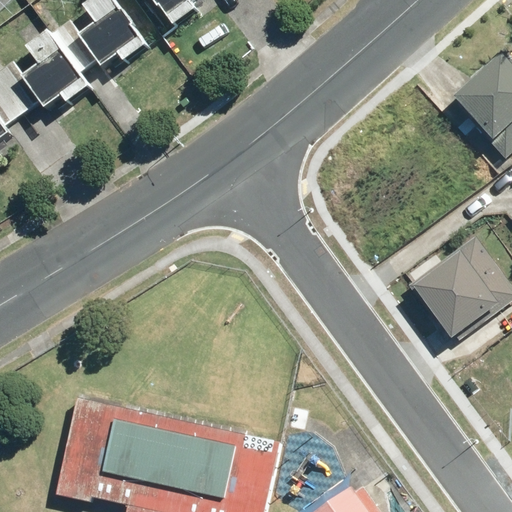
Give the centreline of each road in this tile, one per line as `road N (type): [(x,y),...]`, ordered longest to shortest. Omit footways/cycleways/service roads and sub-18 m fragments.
road 1 (residential): [(492,511),(229,163)]
road 2 (tertiary): [(229,163),(0,306)]
road 3 (tertiary): [(415,0),(229,163)]
